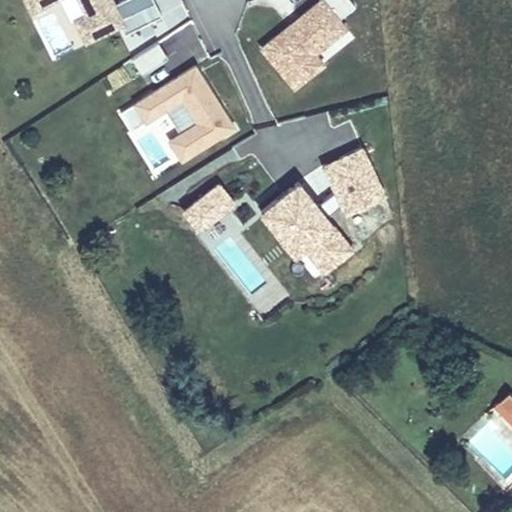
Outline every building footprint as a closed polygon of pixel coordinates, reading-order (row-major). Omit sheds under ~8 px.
[(25,0),(38,22),(60,12),(76,47),(126,24),(128,29),(162,15),(156,0),(25,0)] [(357,4),(353,0),(316,0),(257,46),(293,89),(328,64),(319,54),(351,29),(343,16),(357,4)] [(141,73),(169,60),(160,41),(132,54),(141,73)] [(197,63),(135,101),(147,125),(183,101),(195,121),(167,136),(182,162),(237,128),(197,63)] [(385,184),(365,136),(325,152),(336,178),(318,193),(299,170),(262,201),(279,221),(291,210),(310,232),(306,236),(327,261),(355,238),(327,205),(342,192),(346,201),(385,184)] [(201,221),(235,193),(220,174),(186,202),(201,221)] [(310,232),(291,210),(279,220),(297,243),(310,232)] [(511,388),(506,383),(490,398),(511,420),(511,388)]
